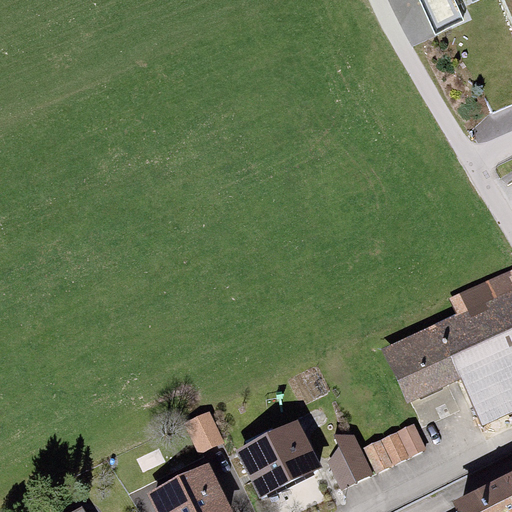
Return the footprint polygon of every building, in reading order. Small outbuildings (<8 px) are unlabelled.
[(511,34),(454,61),(470,96),(511,76),(511,34)] [(511,277),(451,304),(458,319),(386,351),(409,401),(463,377),(484,423),(511,409),(511,277)] [(331,408),(241,450),(263,497),(353,455),(331,408)] [(414,425),(368,447),(379,471),(426,448),(414,425)] [(220,460),(150,493),(158,511),(229,511),(241,506),(220,460)] [(511,511),(511,477),(458,503),(457,511),(511,511)]
